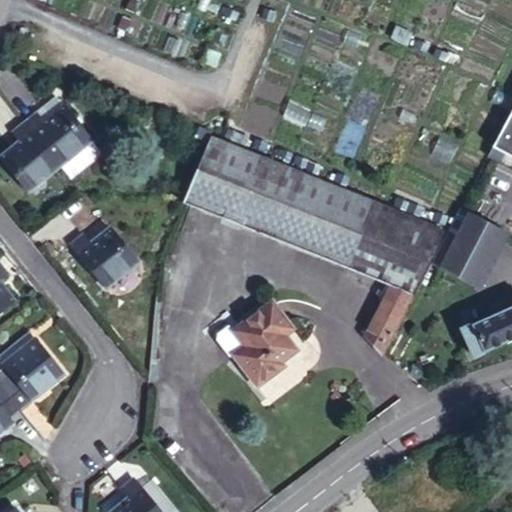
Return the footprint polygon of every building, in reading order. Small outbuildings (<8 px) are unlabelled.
[(38,112),(23,123),(58,167),(68,180),(102,153),(92,140),(65,106),(61,101),(49,110),(46,106),(38,112)] [(511,119),(491,159),(502,164),(507,156),(511,159),(511,119)] [(58,167),(23,123),(8,135),(16,145),(0,157),(0,162),(24,193),(58,167)] [(190,207),(418,301),(445,235),(216,143),(190,207)] [(479,292),(508,236),(476,218),(446,274),(479,292)] [(85,243),(73,254),(105,295),(138,269),(113,236),(93,252),(85,243)] [(0,283),(9,276),(0,264),(0,315),(15,303),(14,302),(0,284),(0,283)] [(399,310),(405,313),(411,303),(404,299),(399,310)] [(383,358),(405,313),(399,310),(386,304),(366,343),(383,358)] [(225,346),(259,392),(286,372),(283,369),(299,357),(283,335),(292,329),(276,308),(225,346)] [(477,361),(511,344),(511,312),(464,334),(477,361)] [(36,335),(0,363),(0,382),(12,373),(8,368),(41,342),(36,335)] [(0,382),(0,383),(20,408),(32,398),(34,401),(66,375),(41,342),(8,368),(12,373),(0,382)] [(9,417),(20,408),(0,383),(0,446),(20,430),(9,417)] [(107,511),(161,511),(140,483),(134,475),(119,486),(126,495),(106,510),(107,511)] [(140,483),(161,511),(177,511),(149,477),(140,483)]
